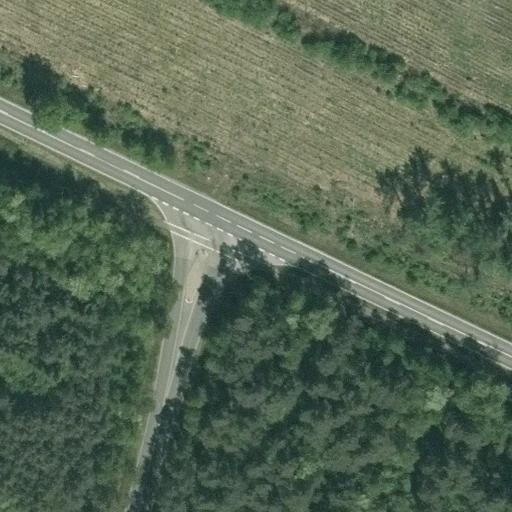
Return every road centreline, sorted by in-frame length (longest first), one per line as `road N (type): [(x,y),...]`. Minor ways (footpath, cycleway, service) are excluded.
road 1 (secondary): [(511,360),(220,220)]
road 2 (tertiary): [(220,220),(144,511)]
road 3 (secondary): [(220,220),(0,115)]
